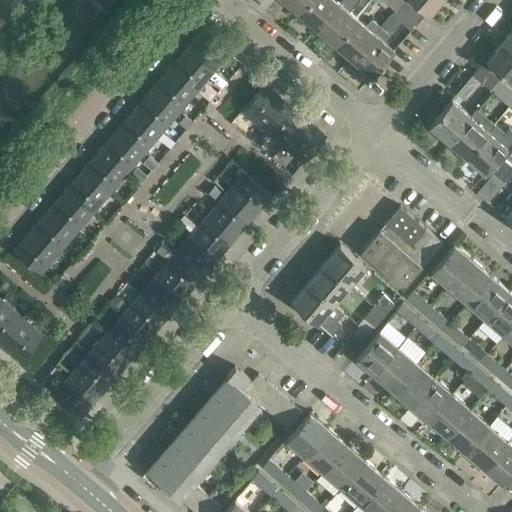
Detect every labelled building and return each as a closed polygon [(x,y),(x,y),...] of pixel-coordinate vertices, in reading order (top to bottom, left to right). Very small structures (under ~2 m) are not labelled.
[(283,0),(297,12),(307,0),(283,0)] [(307,0),(297,12),(316,27),(338,1),(336,0),(307,0)] [(339,0),(338,1),(316,27),(334,43),(357,17),(349,10),(357,0),(339,0)] [(404,0),(402,0),(381,26),(352,59),(372,75),(394,49),(384,40),(400,20),(411,29),(423,15),(404,0)] [(413,0),(429,14),(440,0),(413,0)] [(357,17),(334,43),(352,59),(381,26),(372,18),(369,22),(366,25),(357,17)] [(187,47),(213,69),(231,48),(205,26),(187,47)] [(511,49),(511,29),(502,41),(511,49)] [(511,82),(511,49),(502,41),(486,60),(511,82)] [(170,67),(196,89),(213,69),(187,47),(170,67)] [(500,80),(481,64),(472,74),(457,92),(466,99),(481,81),(491,90),(500,80)] [(153,87),(178,109),(196,89),(170,67),(153,87)] [(213,69),(208,75),(222,87),(227,81),(213,69)] [(222,75),(227,80),(231,76),(225,71),(222,75)] [(262,126),(285,100),(264,83),(242,108),(262,126)] [(498,96),(509,106),(511,102),(511,89),(507,86),(498,96)] [(136,107),(161,129),(178,109),(153,87),(136,107)] [(470,114),(451,98),(429,124),(448,141),(470,114)] [(285,100),(262,126),(283,143),(305,118),(285,100)] [(118,128),(144,150),(161,129),(136,107),(118,128)] [(470,114),(448,141),(466,157),(489,130),(494,124),(476,108),(470,114)] [(180,121),(187,127),(192,121),(185,115),(180,121)] [(305,118),(283,143),(303,161),(325,135),(305,118)] [(489,131),(489,130),(466,157),(485,173),(511,142),(511,129),(510,127),(505,132),(495,123),(489,131)] [(101,148),(127,170),(144,150),(118,128),(101,148)] [(168,135),(163,140),(171,147),(175,141),(168,135)] [(84,168),(109,190),(127,170),(101,148),(84,168)] [(511,166),(504,159),(492,173),(503,183),(511,171),(511,166)] [(66,188),(92,210),(109,190),(84,168),(66,188)] [(253,214),(270,193),(245,171),(227,192),(253,214)] [(487,201),(503,183),(492,173),(476,192),(487,201)] [(49,208),(75,230),(92,210),(66,188),(49,208)] [(210,212),(235,234),(253,214),(227,192),(210,212)] [(399,204),(385,221),(386,223),(411,244),(426,227),(399,204)] [(75,230),(49,208),(32,228),(58,250),(75,230)] [(218,254),(235,234),(210,212),(192,232),(218,254)] [(379,227),(360,250),(403,286),(422,264),(442,241),(438,238),(426,227),(411,244),(386,223),(381,229),(379,227)] [(58,250),(32,228),(14,249),(40,271),(58,250)] [(218,254),(192,232),(175,252),(201,274),(218,254)] [(430,269),(449,285),(472,258),(453,242),(430,269)] [(366,265),(356,256),(340,243),(323,262),(349,284),(366,265)] [(201,274),(175,252),(158,273),(183,295),(201,274)] [(449,285),(467,301),(490,274),(472,258),(449,285)] [(333,303),(349,284),(323,262),(308,281),(333,303)] [(183,295),(158,273),(141,293),(166,315),(183,295)] [(467,301),(486,317),(509,290),(490,274),(467,301)] [(308,281),(291,300),(316,322),(331,334),(341,323),(337,319),(343,311),(333,303),(308,281)] [(407,297),(425,313),(432,305),(413,289),(407,297)] [(486,317),(504,332),(511,322),(511,292),(509,290),(486,317)] [(166,315),(141,293),(123,313),(149,335),(166,315)] [(383,294),(374,305),(384,314),(394,303),(383,294)] [(116,296),(111,302),(118,309),(123,303),(116,296)] [(0,301),(0,341),(22,316),(2,299),(0,301)] [(396,309),(415,325),(421,318),(403,302),(396,309)] [(374,326),(384,314),(374,305),(364,317),(374,326)] [(425,313),(444,329),(450,321),(432,305),(425,313)] [(149,335),(123,313),(106,333),(132,355),(149,335)] [(22,316),(0,341),(0,342),(20,360),(42,334),(22,316)] [(440,333),(421,318),(415,325),(433,341),(440,333)] [(444,329),(462,344),(468,337),(450,321),(444,329)] [(398,345),(379,329),(356,356),(375,372),(398,345)] [(352,352),(362,340),(351,331),(341,343),(352,352)] [(132,355),(106,333),(89,353),(114,375),(132,355)] [(458,349),(440,333),(433,341),(452,357),(458,349)] [(462,344),(480,360),(487,352),(468,337),(462,344)] [(416,361),(398,345),(375,372),(393,388),(416,361)] [(476,365),(458,349),(452,357),(470,372),(476,365)] [(480,360),(498,376),(505,368),(487,352),(480,360)] [(114,375),(89,353),(71,373),(97,395),(114,375)] [(434,377),(416,361),(393,388),(411,404),(434,377)] [(235,365),(227,375),(231,379),(146,477),(142,473),(142,474),(158,488),(163,483),(179,497),(193,481),(260,403),(254,397),(244,389),(251,380),(235,365)] [(495,380),(476,365),(470,372),(488,388),(495,380)] [(498,376),(511,387),(511,374),(505,368),(498,376)] [(254,397),(268,381),(258,372),(251,380),(244,389),(254,397)] [(97,395),(71,373),(54,394),(80,416),(97,395)] [(452,392),(434,377),(411,404),(429,419),(452,392)] [(488,388),(506,404),(511,396),(511,395),(495,380),(488,388)] [(282,393),(268,381),(254,397),(260,403),(268,410),(282,393)] [(471,408),(452,392),(429,419),(448,435),(471,408)] [(278,418),(292,402),(282,393),(268,410),(278,418)] [(278,418),(288,426),(302,410),(292,402),(278,418)] [(489,424),(471,408),(448,435),(466,451),(489,424)] [(305,454),(328,427),(309,411),(286,438),(305,454)] [(507,439),(489,424),(466,451),(484,466),(507,439)] [(346,443),(328,427),(305,454),(323,470),(346,443)] [(511,471),(511,443),(507,439),(484,466),(503,482),(511,471)] [(364,458),(346,443),(323,470),(341,485),(364,458)] [(281,482),(287,474),(269,458),(262,466),(281,482)] [(382,474),(364,458),(341,485),(359,501),(382,474)] [(258,470),(252,478),(270,494),(277,486),(258,470)] [(306,490),(287,474),(281,482),(299,497),(306,490)] [(382,474),(359,501),(372,511),(381,511),(401,490),(382,474)] [(179,497),(193,509),(206,493),(193,481),(179,497)] [(277,486),(270,494),(289,510),(295,502),(277,486)] [(318,511),(324,505),(306,490),(299,497),(316,511),(318,511)] [(413,511),(419,505),(401,490),(381,511),(413,511)] [(193,509),(196,511),(214,511),(220,505),(206,493),(193,509)] [(222,511),(250,511),(234,498),(222,511)] [(306,511),(295,502),(289,510),(291,511),(306,511)]
